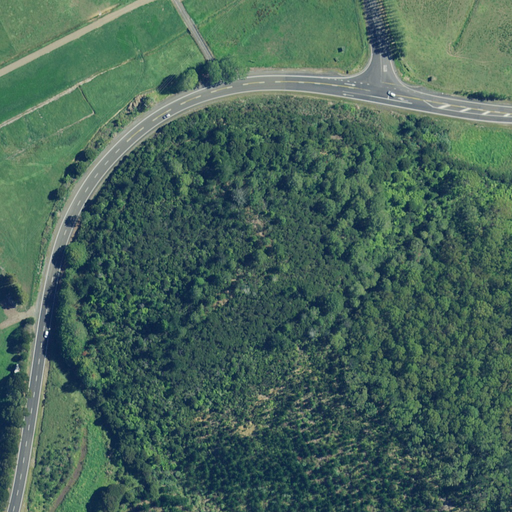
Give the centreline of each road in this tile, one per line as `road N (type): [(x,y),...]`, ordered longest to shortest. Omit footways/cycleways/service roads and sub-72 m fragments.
road 1 (primary): [(14,511),(60,244),(101,167),(170,108),(222,87),(336,85),(378,93)]
road 2 (primary): [(378,93),(511,114)]
